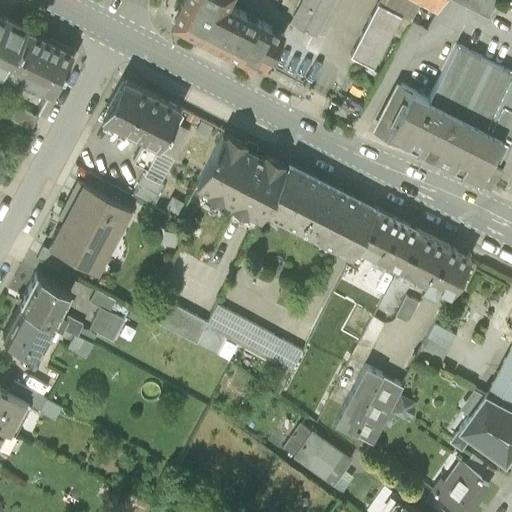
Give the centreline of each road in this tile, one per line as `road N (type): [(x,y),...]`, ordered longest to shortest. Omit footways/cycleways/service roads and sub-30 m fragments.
road 1 (secondary): [(117,33),(511,229)]
road 2 (residential): [(117,33),(0,241)]
